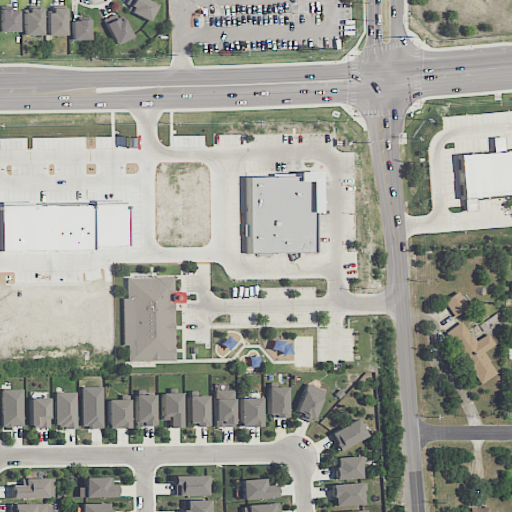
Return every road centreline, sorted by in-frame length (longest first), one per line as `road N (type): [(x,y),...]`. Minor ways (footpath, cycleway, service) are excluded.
road 1 (secondary): [(374,80),(354,71),(98,79),(54,91)]
road 2 (secondary): [(54,91),(208,98),(354,92),(374,80)]
road 3 (residential): [(0,455),(301,454)]
road 4 (tertiary): [(396,227),(417,511)]
road 5 (tertiary): [(374,80),(378,160),(396,227)]
